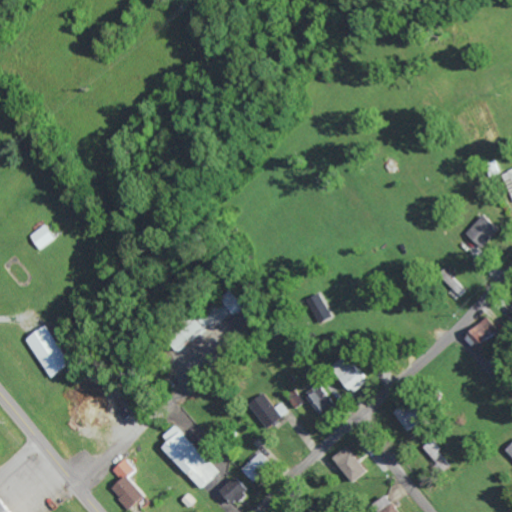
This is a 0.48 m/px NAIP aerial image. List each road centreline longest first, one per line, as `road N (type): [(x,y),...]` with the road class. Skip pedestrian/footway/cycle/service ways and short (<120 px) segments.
road 1 (residential): [(260,511),(511,272)]
road 2 (secondary): [(99,511),(0,391)]
road 3 (residential): [(430,511),(356,417)]
